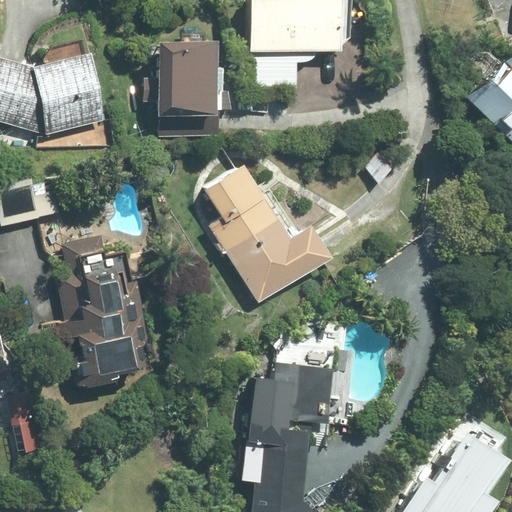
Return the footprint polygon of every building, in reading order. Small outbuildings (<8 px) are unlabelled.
[(243,0),(243,49),(253,49),(253,87),(292,88),(293,59),(309,59),(309,49),(336,49),(336,42),(343,42),(343,0),(243,0)] [(214,33),(149,34),(150,74),(139,74),(139,101),(151,101),(152,137),(175,136),(175,115),(222,114),(221,68),(214,68),(214,33)] [(36,45),(40,60),(24,63),(0,56),(0,126),(36,137),(99,123),(87,66),(80,35),(36,45)] [(511,38),(457,96),(511,148),(511,38)] [(218,212),(203,223),(255,297),(323,249),(304,221),(288,232),(235,159),(198,185),(218,212)] [(26,178),(0,181),(0,218),(1,225),(59,215),(54,189),(29,194),(26,178)] [(90,234),(57,242),(64,272),(53,275),(62,314),(55,315),(60,338),(71,336),(82,383),(110,377),(109,370),(148,361),(123,251),(95,257),(90,234)] [(243,400),(239,476),(264,505),(255,511),(311,511),(297,495),(300,419),(327,419),(330,367),(266,363),(264,400),(243,400)] [(26,385),(0,391),(17,454),(43,447),(26,385)] [(492,442),(501,426),(468,408),(459,423),(445,415),(392,511),(478,511),(488,496),(482,493),(506,450),(492,442)]
